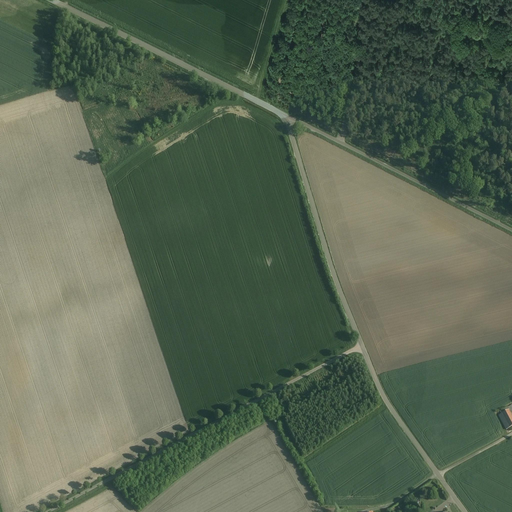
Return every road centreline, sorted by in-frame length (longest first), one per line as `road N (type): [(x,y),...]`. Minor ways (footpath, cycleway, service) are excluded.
road 1 (unclassified): [(464,511),(375,378),(285,116)]
road 2 (unclassified): [(51,0),(285,116)]
road 3 (unclassified): [(285,116),(511,231)]
